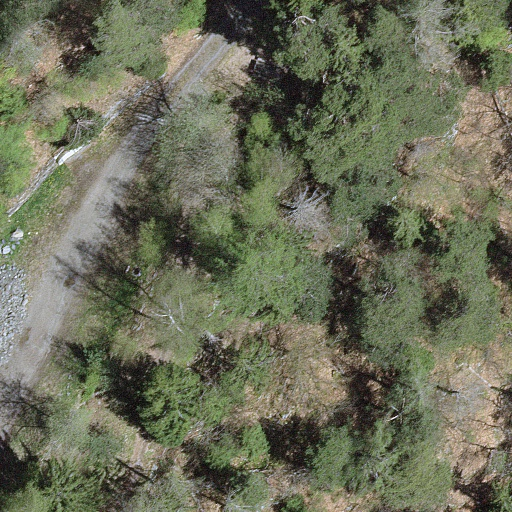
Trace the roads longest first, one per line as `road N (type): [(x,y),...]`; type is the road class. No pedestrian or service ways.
road 1 (track): [(149,127),(0,429)]
road 2 (track): [(255,0),(149,127)]
